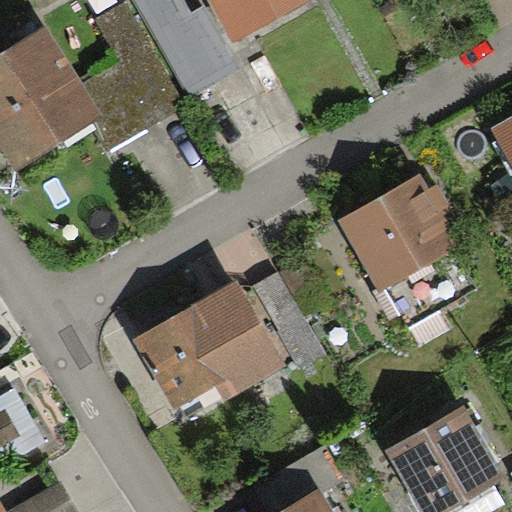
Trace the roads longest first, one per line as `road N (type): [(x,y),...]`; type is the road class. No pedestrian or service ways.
road 1 (residential): [(48,325),(511,47)]
road 2 (residential): [(48,325),(158,511)]
